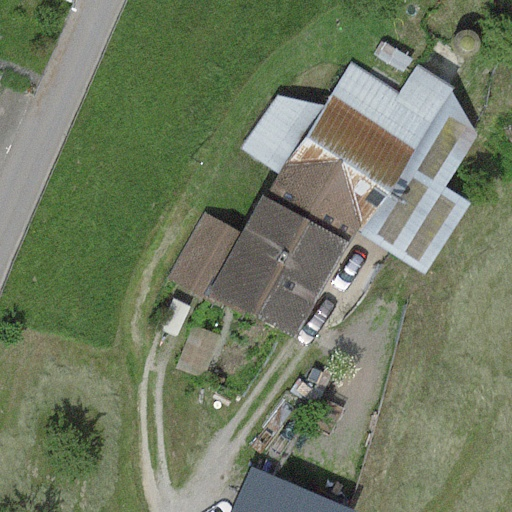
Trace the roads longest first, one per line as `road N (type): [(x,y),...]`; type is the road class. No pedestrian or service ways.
road 1 (track): [(189,511),(205,473),(355,264)]
road 2 (unclassified): [(0,224),(97,0)]
road 3 (track): [(160,511),(160,357)]
road 4 (track): [(312,327),(353,341),(361,372),(335,446)]
